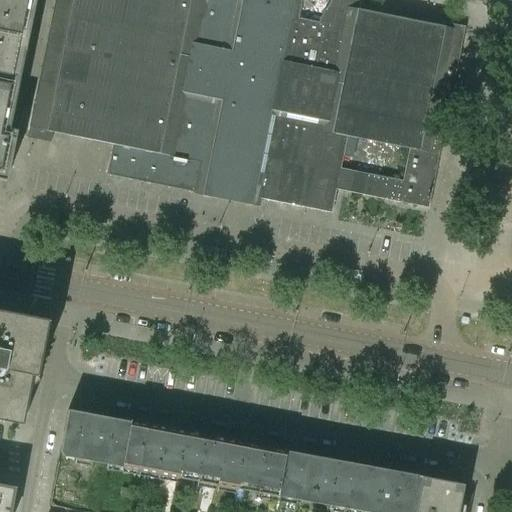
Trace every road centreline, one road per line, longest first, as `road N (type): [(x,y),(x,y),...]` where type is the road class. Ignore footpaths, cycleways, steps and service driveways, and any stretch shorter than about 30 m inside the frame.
road 1 (residential): [(438,359),(446,313),(438,289),(419,272),(31,196),(0,219)]
road 2 (residential): [(494,469),(53,379)]
road 3 (tertiary): [(438,359),(71,289)]
